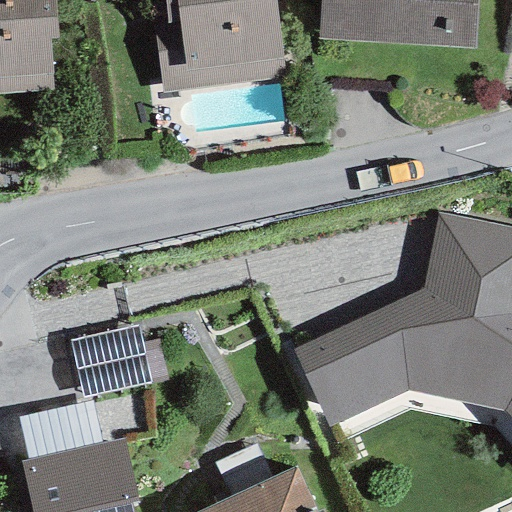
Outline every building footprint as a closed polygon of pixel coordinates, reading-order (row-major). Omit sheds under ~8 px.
[(0,0),(0,93),(52,90),(48,39),(57,39),(54,0),(0,0)] [(154,37),(161,92),(285,76),(274,0),(161,0),(166,35),(154,37)] [(318,0),(317,40),(473,49),(475,0),(318,0)] [(511,228),(436,211),(422,289),(295,348),(331,428),(408,391),(504,411),(511,419),(511,228)] [(70,341),(82,398),(149,384),(137,327),(70,341)] [(89,399),(17,417),(27,458),(19,460),(31,511),(132,511),(130,501),(138,499),(123,437),(100,442),(89,399)] [(315,511),(296,469),(200,511),(315,511)]
